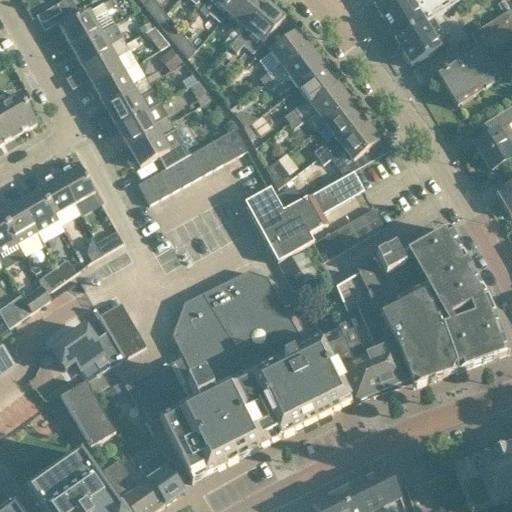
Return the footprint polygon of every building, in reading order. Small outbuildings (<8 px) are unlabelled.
[(136,0),(144,9),(152,0),(136,0)] [(165,21),(167,19),(152,0),(144,9),(158,27),(165,21)] [(188,0),(196,7),(194,9),(200,14),(211,0),(188,0)] [(227,16),(228,16),(242,0),(211,0),(200,14),(206,19),(209,16),(219,25),(227,16)] [(229,39),(234,44),(267,6),(259,0),(242,0),(228,16),(239,26),(229,39)] [(387,0),(373,9),(395,43),(434,21),(468,0),(387,0)] [(52,29),(69,19),(72,17),(66,6),(64,3),(61,5),(44,15),(36,20),(44,33),(52,29)] [(72,3),(66,6),(72,17),(78,14),(72,3)] [(60,31),(72,52),(101,35),(93,22),(107,14),(103,6),(60,31)] [(267,6),(234,44),(229,50),(237,56),(243,49),(253,58),(263,47),(267,50),(286,32),(281,26),(285,22),(267,6)] [(447,73),(446,71),(443,73),(444,74),(437,78),(457,111),(459,110),(458,109),(474,98),(499,83),(485,59),(511,42),(511,16),(510,13),(470,38),(479,53),(447,73)] [(165,21),(158,27),(173,45),(181,36),(167,19),(165,21)] [(434,21),(395,43),(394,44),(410,70),(449,46),(434,21)] [(149,26),(138,32),(141,37),(152,31),(149,26)] [(101,35),(72,52),(83,71),(126,47),(115,27),(101,35)] [(145,36),(160,54),(169,49),(155,31),(145,36)] [(260,64),(268,75),(261,81),(265,87),(311,53),(296,34),(292,38),(286,32),(267,50),(270,54),(271,55),(260,64)] [(181,36),(174,45),(188,63),(196,54),(181,36)] [(95,91),(123,75),(138,66),(126,47),(83,71),(95,91)] [(171,50),(161,59),(172,72),(182,64),(171,50)] [(289,79),(298,91),(324,71),(311,53),(265,87),(270,93),(289,79)] [(95,91),(106,111),(149,86),(138,66),(123,75),(95,91)] [(284,120),(289,126),(299,119),(338,89),(324,71),(298,91),(307,103),(284,120)] [(199,85),(189,90),(195,100),(206,94),(199,85)] [(106,111),(117,131),(146,114),(139,101),(153,93),(149,86),(106,111)] [(316,115),(325,127),(352,107),(338,89),(299,119),(289,126),(294,132),(316,115)] [(281,119),(303,106),(297,95),(274,108),(281,119)] [(20,97),(0,107),(0,110),(16,139),(37,127),(20,97)] [(117,131),(129,151),(172,126),(168,119),(160,106),(146,114),(117,131)] [(314,155),(318,161),(326,155),(366,126),(352,107),(325,127),(335,139),(314,155)] [(0,110),(0,148),(16,139),(0,110)] [(171,170),(182,164),(191,159),(176,132),(172,126),(129,151),(140,171),(159,160),(166,173),(171,170)] [(380,144),(366,126),(326,155),(318,161),(323,167),(344,152),(353,164),(380,144)] [(511,133),(507,126),(492,136),(474,146),(491,174),(508,164),(511,161),(511,133)] [(247,154),(241,142),(236,134),(214,146),(226,166),(247,154)] [(226,166),(214,146),(203,152),(215,172),(226,166)] [(215,172),(203,152),(193,158),(204,179),(215,172)] [(193,185),(204,179),(193,158),(191,159),(182,164),(193,185)] [(288,177),(278,163),(266,173),(278,193),(292,182),(288,177)] [(171,170),(182,191),(193,185),(182,164),(171,170)] [(77,166),(57,178),(74,208),(95,196),(77,166)] [(171,170),(166,173),(160,176),(172,197),(182,191),(171,170)] [(283,215),(280,210),(274,198),(270,192),(245,207),(278,266),(303,252),(312,247),(314,246),(309,238),(328,227),(322,218),(346,204),(364,194),(354,175),(336,185),(283,215)] [(161,203),(172,197),(160,176),(149,182),(161,203)] [(55,219),(74,208),(57,178),(36,190),(39,195),(40,194),(54,219),(55,219)] [(149,182),(138,188),(150,209),(161,203),(149,182)] [(511,186),(496,197),(511,221),(511,219),(511,186)] [(289,190),(274,198),(283,214),(298,206),(289,190)] [(37,236),(38,236),(58,224),(55,219),(54,219),(40,194),(39,195),(20,206),(37,236)] [(0,217),(18,247),(25,260),(45,248),(38,236),(37,236),(20,206),(0,217)] [(385,231),(381,224),(375,211),(362,218),(373,238),(385,231)] [(0,217),(0,263),(5,272),(25,260),(18,247),(0,217)] [(350,226),(361,245),(373,238),(362,218),(350,226)] [(337,233),(348,252),(361,245),(350,226),(337,233)] [(325,240),(336,259),(346,253),(348,252),(337,233),(325,240)] [(360,277),(358,277),(394,349),(396,348),(411,386),(413,391),(458,376),(509,358),(495,317),(487,301),(448,233),(401,260),(395,249),(356,271),(360,277)] [(117,235),(96,246),(98,249),(103,259),(124,247),(117,235)] [(314,246),(312,247),(323,267),(336,259),(325,240),(314,246)] [(87,256),(92,265),(103,259),(98,249),(87,256)] [(278,266),(293,293),(318,279),(303,252),(278,266)] [(61,277),(66,284),(77,277),(67,263),(57,269),(61,277)] [(39,282),(47,297),(66,284),(61,277),(57,269),(39,282)] [(305,349),(267,281),(248,275),(204,298),(242,361),(241,361),(281,442),(340,412),(337,407),(338,404),(348,399),(343,389),(335,374),(325,352),(319,341),(305,349)] [(394,349),(358,277),(336,291),(344,310),(337,313),(340,319),(342,322),(350,336),(354,334),(379,395),(378,395),(379,397),(411,386),(409,382),(396,348),(394,349)] [(47,297),(39,282),(37,283),(42,290),(23,303),(27,308),(28,309),(27,309),(32,316),(51,303),(47,297)] [(192,486),(194,486),(281,442),(241,361),(242,361),(204,298),(185,307),(173,339),(184,361),(125,390),(139,414),(142,411),(151,426),(159,422),(192,486)] [(11,307),(0,314),(0,315),(5,325),(9,332),(22,323),(32,316),(27,309),(28,309),(27,308),(17,315),(11,307)] [(122,307),(100,319),(106,330),(128,318),(122,307)] [(128,318),(106,330),(109,336),(112,341),(134,328),(128,318)] [(352,397),(355,405),(357,404),(361,405),(367,403),(368,399),(378,395),(379,395),(354,334),(350,336),(342,322),(336,325),(339,331),(319,341),(325,352),(335,374),(341,372),(352,397)] [(141,339),(134,328),(112,341),(118,352),(141,339)] [(53,352),(50,354),(65,374),(75,367),(80,374),(94,364),(99,372),(108,366),(111,370),(123,362),(107,335),(105,337),(94,344),(84,330),(64,344),(62,340),(51,348),(53,352)] [(141,339),(118,352),(125,363),(147,350),(141,339)] [(0,348),(0,375),(1,377),(14,368),(0,348)] [(118,385),(105,393),(111,404),(125,396),(118,385)] [(84,441),(89,449),(90,452),(116,437),(94,401),(93,398),(86,386),(60,401),(84,441)] [(511,448),(473,464),(454,471),(461,490),(469,511),(482,511),(489,510),(511,501),(511,448)] [(164,509),(185,495),(173,478),(177,476),(162,454),(139,471),(148,483),(147,484),(164,509)] [(119,511),(81,457),(24,496),(35,511),(119,511)] [(123,502),(129,511),(160,511),(164,509),(147,484),(138,490),(119,463),(103,474),(123,502)] [(351,488),(349,489),(359,511),(403,511),(401,504),(385,472),(357,485),(351,488)] [(359,511),(349,489),(313,507),(315,511),(359,511)]
